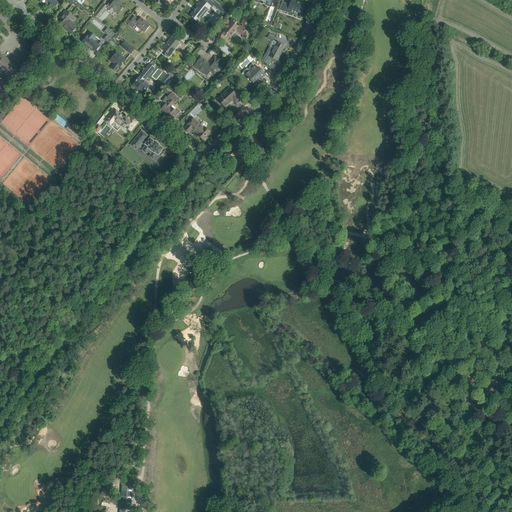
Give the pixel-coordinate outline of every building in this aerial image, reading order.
[(42,0),(46,0),(51,4),(48,6),(52,10),(54,7),(55,7),(60,0),(42,0)] [(75,0),(68,0),(67,2),(72,6),(73,4),(78,8),(81,5),(75,0)] [(122,8),(123,9),(123,8),(124,6),(116,0),(115,0),(113,2),(111,1),(107,6),(104,4),(95,15),(98,18),(106,8),(108,9),(111,12),(113,8),(119,13),(122,8)] [(157,4),(156,8),(162,8),(164,6),(167,2),(171,5),(169,6),(169,7),(174,1),(174,0),(159,0),(160,0),(156,4),(157,4)] [(193,11),(190,15),(198,22),(209,9),(212,6),(216,1),(214,0),(208,0),(206,3),(203,1),(198,8),(197,8),(194,12),(193,11)] [(282,2),(279,10),(285,12),(287,8),(292,10),(301,14),(301,13),(301,12),(302,12),(303,9),(303,8),(305,4),(304,4),(303,4),(303,3),(303,4),(301,3),(300,2),(299,3),(298,2),(296,1),(295,1),(294,0),(292,0),(291,0),(291,2),(290,5),(288,4),(282,2)] [(74,16),(66,10),(59,18),(63,22),(60,25),(71,34),(77,27),(70,21),(74,16)] [(135,16),(131,20),(128,24),(133,28),(136,25),(144,32),(150,25),(141,18),(139,20),(135,16)] [(220,36),(220,41),(223,41),(225,39),(225,38),(228,39),(230,36),(230,37),(235,31),(239,33),(242,35),(244,32),(245,31),(244,30),(245,28),(246,28),(245,28),(246,26),(247,27),(249,21),(244,19),(244,20),(243,20),(242,22),(243,22),(242,24),(242,25),(241,27),(239,26),(238,27),(235,24),(237,23),(234,20),(232,22),(231,21),(230,22),(227,20),(225,23),(228,25),(223,31),(224,32),(221,36),(220,36)] [(107,35),(104,39),(108,42),(115,34),(111,31),(107,35)] [(88,35),(82,42),(89,48),(90,47),(92,49),(92,50),(95,52),(100,46),(102,43),(99,40),(97,43),(92,39),(95,36),(91,32),(88,36),(88,35)] [(175,47),(176,48),(181,52),(186,45),(179,39),(177,42),(172,37),(162,49),(163,48),(167,51),(165,53),(165,55),(165,56),(167,57),(168,57),(169,57),(173,52),(172,51),(175,47)] [(131,54),(134,50),(125,42),(121,46),(131,54)] [(284,46),(280,44),(277,42),(273,48),(270,46),(266,54),(265,54),(262,61),(268,66),(271,63),(273,64),(272,63),(273,62),(275,63),(276,60),(277,61),(280,55),(278,54),(279,53),(280,53),(284,46)] [(0,65),(4,69),(8,72),(16,63),(12,59),(10,61),(0,52),(0,65)] [(126,60),(122,57),(116,53),(110,60),(115,64),(111,68),(115,71),(119,67),(120,67),(126,60)] [(226,62),(220,56),(216,60),(214,58),(208,65),(201,58),(195,65),(207,75),(210,72),(214,75),(222,65),(223,66),(226,62)] [(149,86),(143,81),(154,68),(153,67),(150,64),(132,85),(137,89),(138,88),(144,92),(147,89),(149,86)] [(253,83),(255,82),(259,77),(262,79),(266,75),(259,68),(258,69),(253,65),(253,64),(250,67),(251,68),(252,69),(245,75),(253,83)] [(170,75),(163,84),(166,86),(174,76),(169,72),(168,74),(170,75)] [(218,99),(222,103),(225,107),(232,100),(236,104),(240,100),(237,96),(234,92),(230,88),(218,99)] [(171,120),(175,116),(178,113),(170,107),(173,103),(175,104),(178,100),(171,94),(167,98),(169,100),(160,111),(171,120)] [(190,113),(194,118),(205,108),(200,103),(190,113)] [(125,115),(124,117),(116,110),(110,116),(125,128),(126,127),(130,131),(138,122),(131,117),(130,119),(125,115)] [(188,125),(184,129),(188,133),(192,129),(198,134),(198,135),(203,140),(210,132),(204,127),(206,125),(206,124),(204,122),(202,122),(200,125),(193,118),(188,125)] [(144,140),(148,136),(142,131),(141,132),(141,131),(141,132),(131,144),(136,149),(142,142),(146,145),(142,150),(146,153),(149,149),(153,152),(149,156),(153,159),(157,154),(158,155),(160,156),(163,153),(161,152),(163,149),(163,148),(151,138),(150,138),(146,143),(144,140)] [(230,153),(232,157),(236,155),(240,162),(245,159),(237,147),(233,150),(233,151),(230,153)] [(122,483),(119,511),(131,511),(132,511),(131,511),(132,490),(133,490),(134,484),(133,484),(133,483),(123,482),(123,483),(122,483)]
